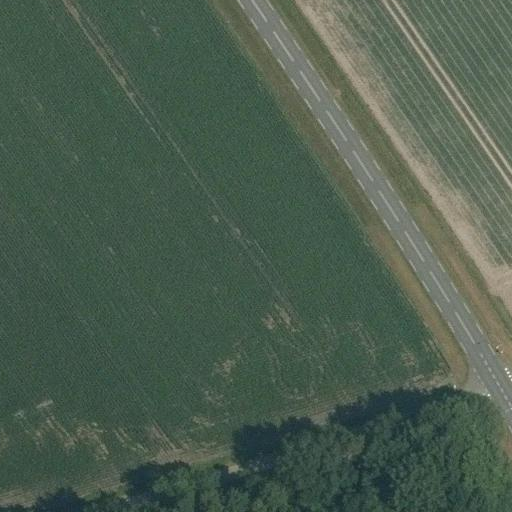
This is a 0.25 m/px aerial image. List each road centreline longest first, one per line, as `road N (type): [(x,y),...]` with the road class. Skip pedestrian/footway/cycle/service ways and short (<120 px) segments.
road 1 (primary): [(502,387),(249,0)]
road 2 (unclassified): [(107,511),(502,387)]
